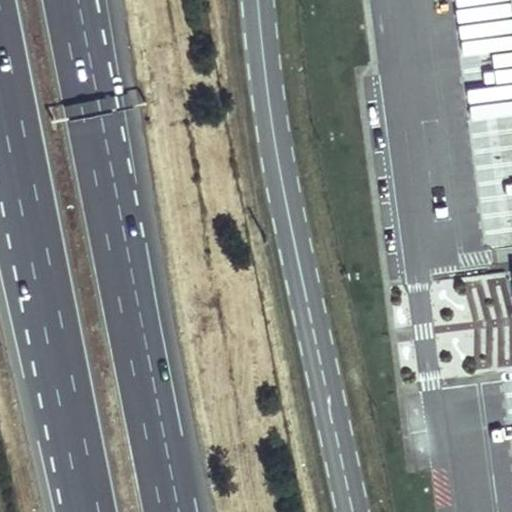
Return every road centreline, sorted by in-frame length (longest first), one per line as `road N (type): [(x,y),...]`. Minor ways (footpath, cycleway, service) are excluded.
road 1 (motorway): [(172,511),(72,0)]
road 2 (secondary): [(354,511),(278,144),(259,0)]
road 3 (motorway): [(0,54),(90,511)]
